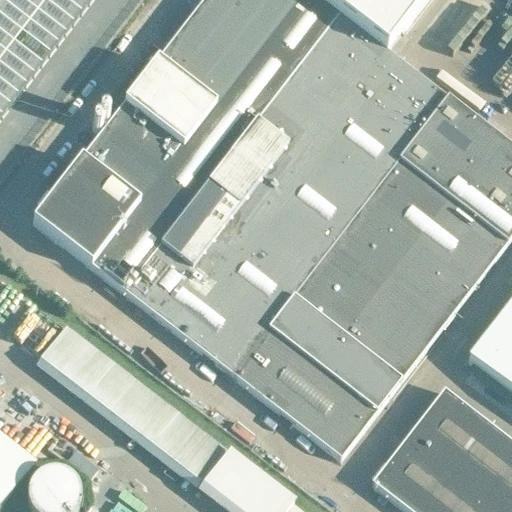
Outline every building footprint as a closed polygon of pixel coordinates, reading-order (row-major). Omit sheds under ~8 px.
[(3,0),(0,4),(0,122),(94,0),(3,0)] [(56,196),(32,228),(340,465),(511,243),(511,155),(385,58),(430,0),(208,0),(75,172),(56,196)] [(153,50),(135,73),(128,81),(138,89),(163,58),(153,50)] [(133,97),(123,90),(104,113),(115,121),(133,97)] [(75,172),(65,165),(46,188),(56,196),(75,172)] [(511,400),(511,307),(467,366),(511,400)] [(511,511),(511,448),(445,396),(443,395),(371,489),(400,511),(511,511)] [(229,458),(202,493),(226,511),(289,511),(293,508),(229,458)] [(27,500),(26,505),(27,510),(27,511),(78,511),(79,510),(79,505),(79,500),(78,496),(75,491),(72,487),(69,484),(65,481),(60,480),(55,479),(50,479),(46,480),(41,481),(37,484),(33,487),(30,491),(28,496),(27,500)]
